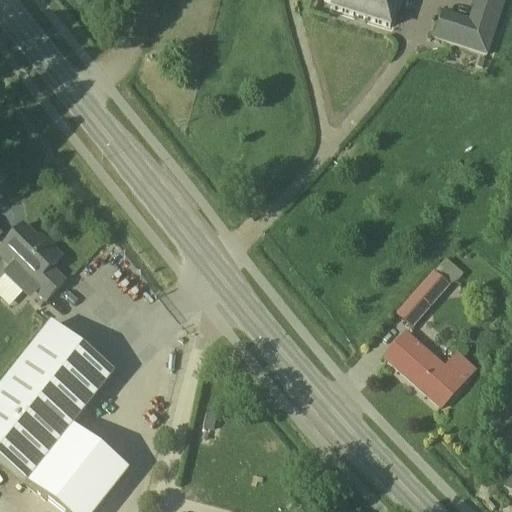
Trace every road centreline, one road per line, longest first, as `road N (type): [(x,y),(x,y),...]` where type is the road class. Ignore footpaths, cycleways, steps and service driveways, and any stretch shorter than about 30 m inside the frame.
road 1 (secondary): [(219,276),(0,3)]
road 2 (secondary): [(326,404),(219,276)]
road 3 (secondary): [(426,511),(326,404)]
